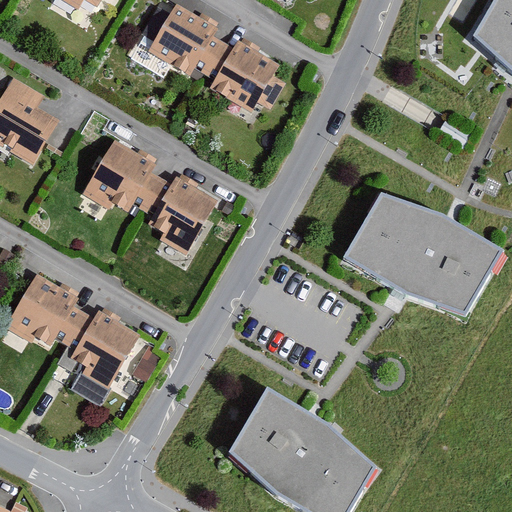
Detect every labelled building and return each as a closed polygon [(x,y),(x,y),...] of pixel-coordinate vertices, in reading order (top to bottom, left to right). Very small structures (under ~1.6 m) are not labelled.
[(61,0),(79,10),(85,0),(99,8),(103,0),(61,0)] [(511,0),(497,0),(474,39),(511,72),(511,0)] [(191,76),(195,69),(206,75),(224,43),(215,38),(220,28),(178,3),(149,52),(191,76)] [(280,65),(238,41),(233,48),(224,43),(206,75),(216,80),(210,89),(252,113),(280,65)] [(46,97),(14,79),(0,102),(0,147),(33,167),(60,122),(39,109),(46,97)] [(155,167),(114,142),(84,194),(110,209),(113,204),(128,212),(132,206),(145,213),(165,180),(152,173),(155,167)] [(153,216),(146,227),(161,236),(158,241),(187,257),(218,202),(176,179),(172,187),(165,180),(145,213),(153,216)] [(382,196),(346,257),(401,292),(406,295),(465,317),(503,253),(450,222),(445,218),(443,217),(382,196)] [(79,300),(37,274),(4,329),(31,345),(35,339),(50,349),(56,339),(67,346),(86,314),(75,307),(79,300)] [(75,350),(69,361),(84,369),(81,374),(110,390),(140,337),(98,313),(94,320),(86,314),(67,346),(75,350)] [(268,390),(230,454),(277,496),(303,511),(350,511),(376,468),(330,425),(312,415),(303,410),(268,390)] [(17,503),(16,502),(10,511),(26,511),(28,508),(17,503)]
